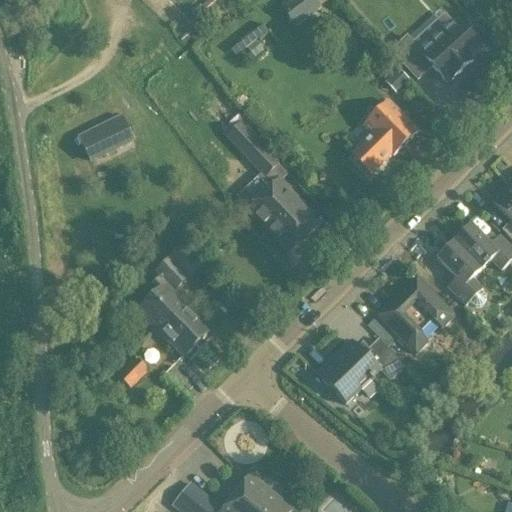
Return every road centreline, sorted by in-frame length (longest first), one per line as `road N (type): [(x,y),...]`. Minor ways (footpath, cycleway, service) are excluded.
road 1 (tertiary): [(57,511),(47,470),(32,230),(0,52)]
road 2 (residential): [(248,381),(511,121)]
road 3 (residential): [(93,511),(121,501),(248,381)]
road 4 (residential): [(400,511),(248,381)]
road 5 (track): [(129,0),(92,70),(13,113)]
